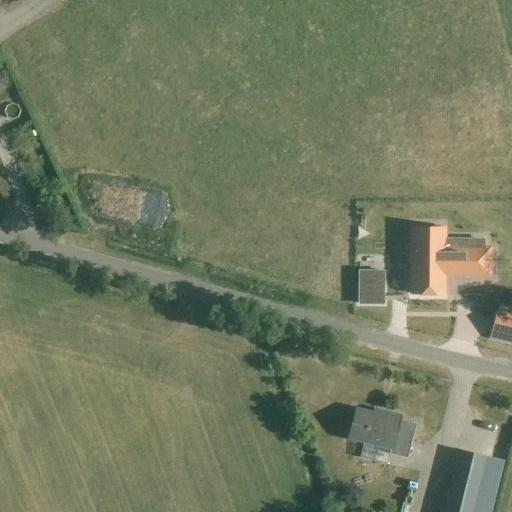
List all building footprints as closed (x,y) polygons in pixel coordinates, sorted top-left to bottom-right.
[(489,250),(465,250),(443,250),(443,238),(447,238),(447,221),(425,221),(425,210),(397,210),(397,227),(418,227),(418,239),(414,239),(414,301),(443,301),(443,276),(489,275),(489,250)] [(383,272),(359,271),(359,304),(383,304),(383,272)] [(372,413),(354,409),(347,438),(393,449),(401,416),(373,409),(372,413)] [(475,511),(489,457),(455,449),(450,470),(454,471),(446,504),(445,506),(442,505),(439,511),(475,511)] [(418,511),(422,492),(410,489),(406,508),(418,511)]
